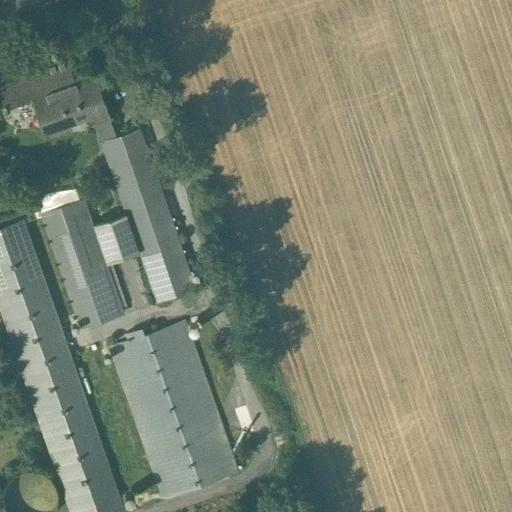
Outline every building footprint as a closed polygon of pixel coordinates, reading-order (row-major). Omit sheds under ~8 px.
[(67,60),(0,83),(0,96),(4,107),(32,97),(44,132),(69,123),(67,118),(89,110),(92,120),(94,120),(109,115),(94,72),(74,79),(67,60)] [(94,120),(101,141),(116,135),(109,115),(94,120)] [(116,135),(101,141),(157,300),(194,287),(139,128),(116,135)] [(80,199),(41,212),(80,327),(120,314),(80,199)] [(21,218),(0,225),(0,299),(72,511),(119,511),(122,511),(21,218)] [(185,319),(108,346),(161,498),(237,471),(185,319)] [(17,475),(14,477),(11,481),(9,484),(8,488),(7,492),(6,497),(7,501),(8,505),(9,509),(11,511),(53,511),(55,510),(57,506),(58,502),(59,498),(59,494),(58,490),(57,486),(55,482),(52,479),(49,476),(46,473),(42,471),(38,470),(33,470),(29,470),(25,471),(21,473),(17,475)]
